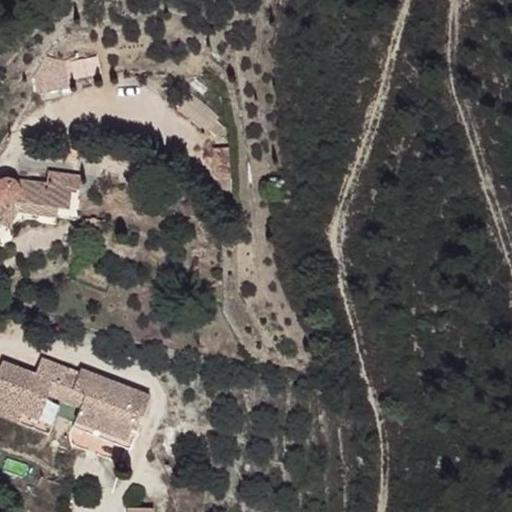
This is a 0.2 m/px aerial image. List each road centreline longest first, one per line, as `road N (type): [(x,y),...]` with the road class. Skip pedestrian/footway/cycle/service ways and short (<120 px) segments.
road 1 (track): [(382,511),(388,436),(345,288),(342,209),(391,86),(407,0)]
road 2 (track): [(467,0),(454,55),(511,261)]
